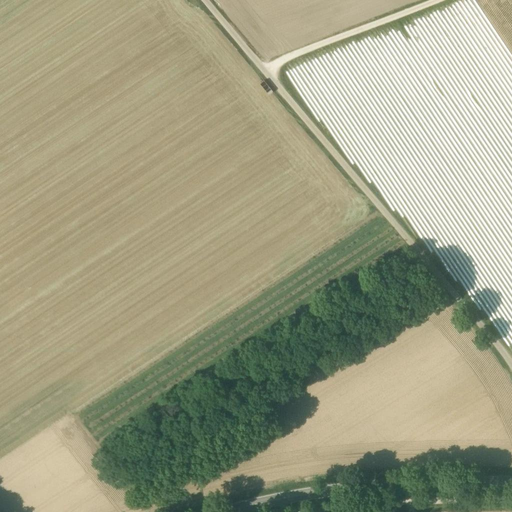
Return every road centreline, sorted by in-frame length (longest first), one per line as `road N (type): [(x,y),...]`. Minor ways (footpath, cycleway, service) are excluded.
road 1 (unclassified): [(511,367),(204,0)]
road 2 (secondary): [(227,511),(391,484),(511,482)]
road 3 (track): [(264,71),(445,0)]
